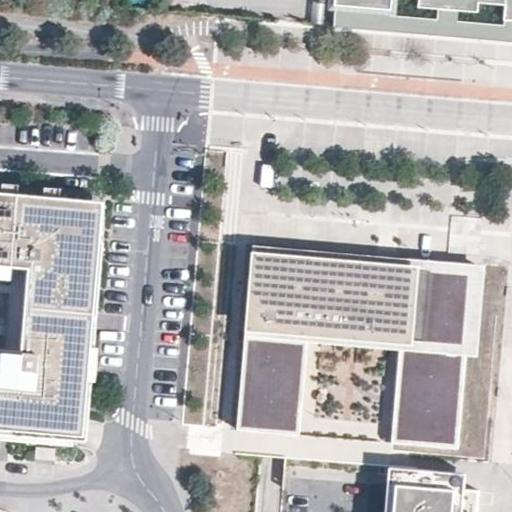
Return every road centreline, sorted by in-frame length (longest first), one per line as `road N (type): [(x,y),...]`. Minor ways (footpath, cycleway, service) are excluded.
road 1 (residential): [(162,91),(133,467)]
road 2 (tertiary): [(162,91),(511,119)]
road 3 (tertiary): [(0,77),(162,91)]
road 4 (residential): [(133,467),(43,489),(0,487)]
